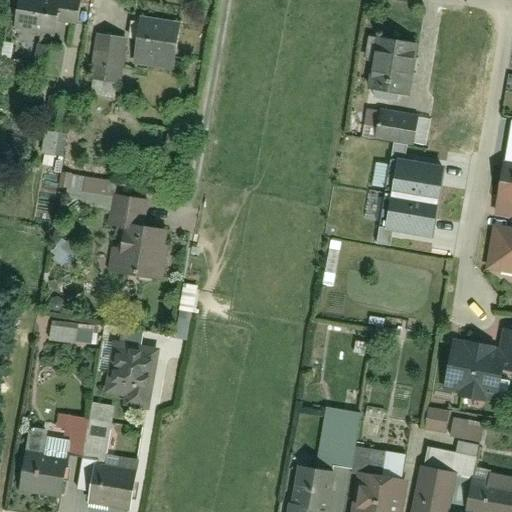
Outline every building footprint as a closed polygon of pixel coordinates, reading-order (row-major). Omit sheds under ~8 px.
[(22,0),(18,29),(62,36),(70,1),(61,0),(22,0)] [(144,19),(136,59),(180,67),(188,28),(144,19)] [(89,80),(122,86),(129,39),(96,33),(89,80)] [(416,44),(362,34),(353,85),(406,95),(416,44)] [(432,236),(443,169),(391,161),(380,228),(432,236)] [(511,166),(497,164),(487,219),(511,222),(511,166)] [(153,202),(118,196),(113,227),(121,229),(113,276),(166,286),(174,234),(149,229),(153,202)] [(478,273),(511,279),(511,233),(486,229),(478,273)] [(124,326),(118,338),(110,392),(131,395),(130,403),(155,407),(166,332),(124,326)] [(435,395),(491,404),(497,363),(498,353),(442,344),(435,395)] [(72,463),(26,455),(20,491),(67,501),(72,463)] [(146,477),(102,470),(96,502),(140,511),(146,477)] [(330,511),(336,479),(291,472),(284,511),(330,511)] [(414,472),(406,511),(444,511),(450,479),(414,472)] [(395,511),(400,484),(348,476),(343,511),(395,511)] [(511,511),(511,491),(469,482),(463,511),(511,511)]
